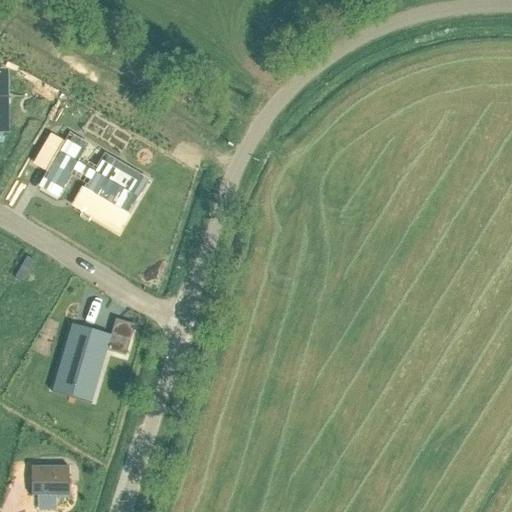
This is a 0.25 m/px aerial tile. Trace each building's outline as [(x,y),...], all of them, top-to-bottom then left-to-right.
[(51,140),(37,165),(51,173),(45,182),(63,192),(74,174),(91,184),(79,203),(114,222),(137,185),(102,165),(96,173),(79,163),(85,155),(67,144),(65,147),(51,140)] [(129,159),(144,169),(153,155),(138,146),(129,159)] [(165,165),(160,179),(194,191),(199,177),(165,165)] [(15,292),(14,295),(38,309),(56,278),(32,264),(20,283),(15,292)] [(72,327),(56,383),(95,394),(107,352),(126,358),(130,344),(111,338),(72,327)] [(31,469),(31,499),(69,499),(69,469),(31,469)]
